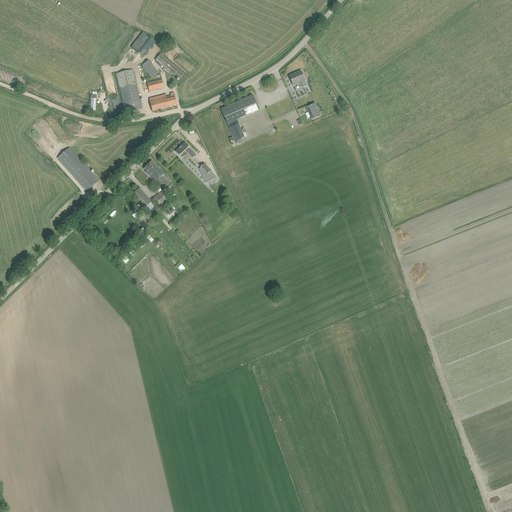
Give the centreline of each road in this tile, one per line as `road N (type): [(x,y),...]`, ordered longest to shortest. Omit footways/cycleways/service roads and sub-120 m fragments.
road 1 (unclassified): [(0,300),(168,133),(198,107),(285,62),(345,0)]
road 2 (track): [(0,87),(116,121),(198,107)]
